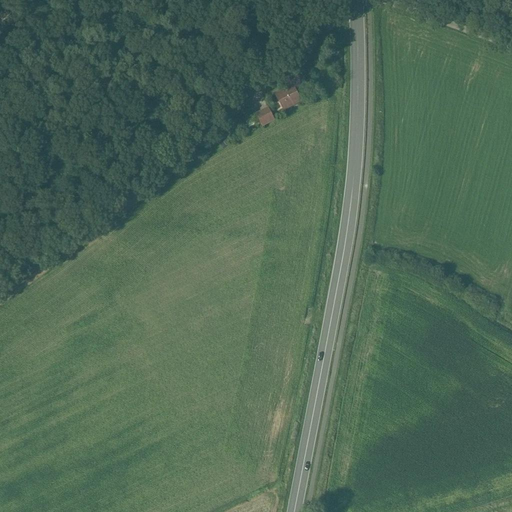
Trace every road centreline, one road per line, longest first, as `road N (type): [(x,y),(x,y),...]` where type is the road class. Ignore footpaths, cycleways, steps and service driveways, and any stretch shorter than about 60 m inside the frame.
road 1 (primary): [(354,0),(354,159),(343,256),(294,511)]
road 2 (track): [(0,302),(207,143)]
road 3 (unclassified): [(511,47),(387,0)]
